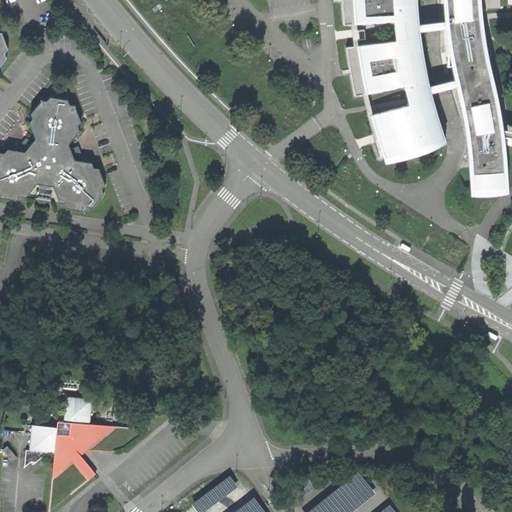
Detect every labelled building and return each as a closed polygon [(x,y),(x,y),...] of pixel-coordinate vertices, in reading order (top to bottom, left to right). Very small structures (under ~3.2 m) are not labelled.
[(342,0),(344,16),(345,25),(394,20),(397,40),(374,43),(347,47),(351,73),(356,95),(405,85),(410,105),(373,115),(378,131),(382,146),(388,161),(446,140),(440,123),(436,108),(431,93),(430,85),(425,65),(423,50),(420,31),(419,23),(418,6),(417,0),(342,0)] [(457,79),(459,86),(461,93),(465,110),(468,129),(470,148),(471,164),(473,189),(507,187),(506,165),(504,142),(502,128),(499,111),(496,96),(491,74),(488,59),(484,42),(482,28),(481,13),(479,0),(445,0),(446,8),(447,21),(448,28),(451,45),(453,61),(457,79)] [(511,0),(486,0),(487,9),(511,7),(511,0)] [(448,28),(447,21),(419,23),(420,31),(448,28)] [(431,93),(459,86),(457,79),(430,85),(431,93)] [(374,110),(380,109),(377,93),(370,94),(374,110)] [(29,123),(36,138),(33,142),(30,145),(29,148),(25,152),(8,149),(5,153),(0,152),(0,196),(0,197),(18,200),(21,196),(26,197),(37,183),(54,186),(60,202),(65,203),(67,208),(84,211),(87,207),(92,208),(103,194),(102,189),(105,185),(98,169),(94,168),(92,163),(75,160),(73,156),(70,149),(69,144),(79,131),(77,126),(81,123),(74,106),(70,105),(68,100),(50,98),(47,101),(42,101),(31,114),(33,119),(29,123)] [(504,142),(511,144),(511,130),(502,128),(504,142)] [(22,143),(29,148),(30,145),(33,142),(27,137),(22,143)] [(79,145),(70,149),(73,156),(81,152),(79,145)] [(400,245),(399,247),(409,252),(411,248),(404,244),(401,243),(400,245)] [(53,478),(74,461),(89,479),(96,473),(81,455),(84,453),(88,449),(116,426),(90,423),(92,399),(67,396),(64,421),(58,421),(57,427),(32,425),(29,450),(26,450),(24,467),(31,462),(36,462),(47,452),(54,453),(53,478)] [(116,426),(88,449),(121,452),(148,430),(116,426)] [(12,461),(17,457),(7,446),(3,450),(12,461)] [(74,461),(53,478),(50,511),(89,479),(74,461)] [(312,511),(356,511),(382,493),(366,472),(312,511)] [(237,475),(197,503),(204,511),(207,511),(245,486),(237,475)] [(240,511),(272,511),(262,497),(240,511)]
